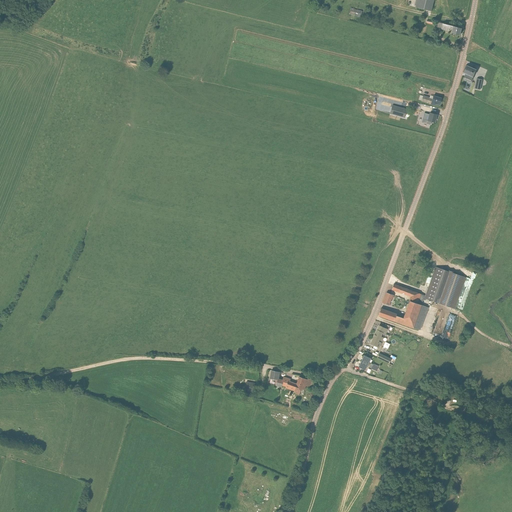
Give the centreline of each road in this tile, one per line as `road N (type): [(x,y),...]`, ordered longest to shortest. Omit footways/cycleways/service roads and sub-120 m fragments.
road 1 (tertiary): [(332,380),(374,313),(440,135),(475,0)]
road 2 (track): [(0,381),(137,357),(255,363)]
road 3 (tertiary): [(289,511),(332,380)]
